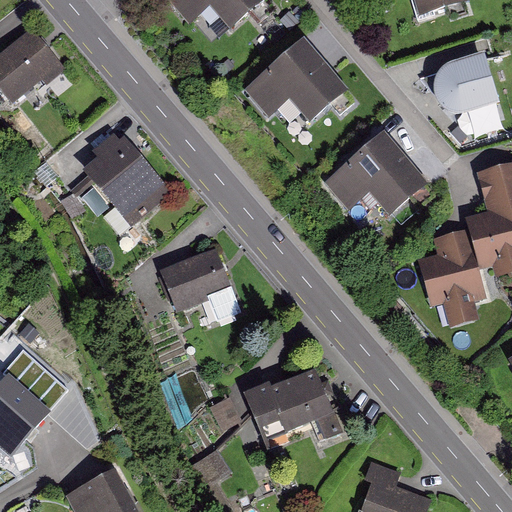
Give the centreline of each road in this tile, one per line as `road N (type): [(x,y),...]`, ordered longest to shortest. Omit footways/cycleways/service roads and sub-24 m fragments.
road 1 (tertiary): [(503,511),(81,17)]
road 2 (residential): [(451,159),(313,0)]
